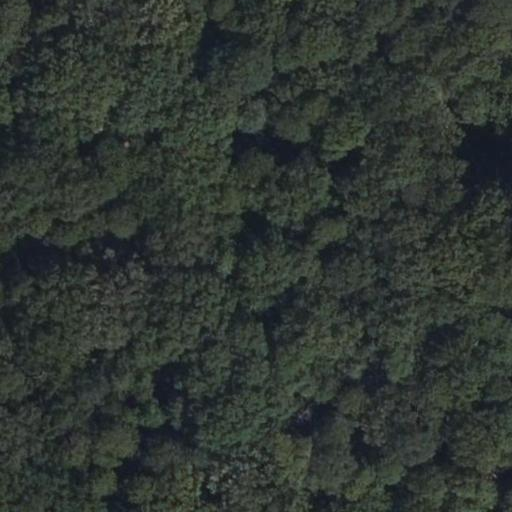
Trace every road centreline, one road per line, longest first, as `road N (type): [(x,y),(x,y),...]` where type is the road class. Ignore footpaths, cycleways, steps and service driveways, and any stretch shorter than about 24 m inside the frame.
road 1 (track): [(344,511),(103,0)]
road 2 (track): [(0,236),(511,291)]
road 3 (track): [(424,0),(511,230)]
road 4 (track): [(462,511),(511,366)]
